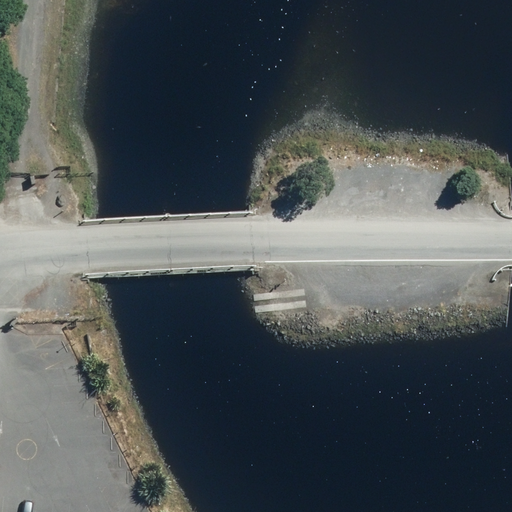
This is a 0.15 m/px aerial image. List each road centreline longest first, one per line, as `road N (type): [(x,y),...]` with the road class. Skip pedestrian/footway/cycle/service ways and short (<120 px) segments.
road 1 (unclassified): [(511,233),(0,253)]
road 2 (track): [(8,252),(24,177),(34,0)]
